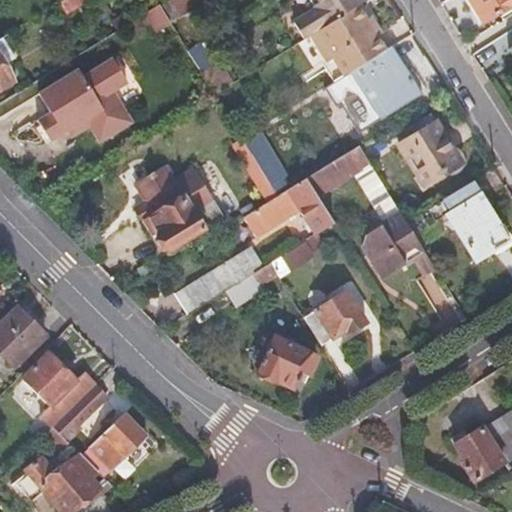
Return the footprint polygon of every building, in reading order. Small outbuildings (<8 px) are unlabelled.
[(182,14),(172,0),(164,0),(159,4),(170,22),(182,14)] [(200,0),(172,0),(182,14),(202,2),(200,0)] [(310,0),(315,8),(294,21),(304,38),(311,34),(358,5),(365,1),(365,0),(310,0)] [(511,0),(469,0),(483,23),(511,4),(511,0)] [(159,4),(145,13),(157,31),(170,22),(159,4)] [(334,57),(344,74),(353,69),(384,50),(376,37),(366,20),(358,5),(311,34),(328,60),(334,57)] [(370,18),(366,20),(376,37),(380,35),(370,18)] [(82,40),(87,48),(104,38),(101,33),(95,37),(93,33),(82,40)] [(1,37),(0,37),(0,58),(14,80),(25,74),(1,37)] [(187,50),(194,62),(208,52),(202,41),(187,50)] [(419,92),(391,46),(384,50),(353,69),(380,116),(419,92)] [(198,69),(211,89),(214,93),(232,82),(218,57),(198,69)] [(0,89),(14,80),(0,58),(0,89)] [(89,125),(94,133),(127,113),(113,91),(127,82),(112,58),(82,77),(77,69),(39,93),(51,112),(38,120),(51,140),(74,126),(84,128),(89,125)] [(127,113),(94,133),(99,141),(132,121),(127,113)] [(436,120),(398,145),(425,187),(462,163),(454,149),(465,142),(458,129),(446,137),(436,120)] [(234,144),(270,200),(278,195),(242,139),(234,144)] [(306,178),(317,196),(354,174),(370,164),(358,146),(306,178)] [(370,164),(354,174),(376,209),(391,199),(370,164)] [(168,252),(219,219),(189,170),(172,180),(162,165),(134,183),(146,201),(135,208),(153,236),(157,234),(168,252)] [(270,200),(245,215),(258,236),(300,211),(316,235),(334,223),(317,196),(306,178),(278,195),(270,200)] [(498,224),(472,181),(406,222),(413,235),(445,213),(476,263),(494,251),(492,247),(506,239),(497,225),(498,224)] [(405,260),(412,271),(430,260),(413,235),(406,222),(399,211),(361,236),(383,274),(405,260)] [(322,245),(316,235),(271,263),(278,274),(279,276),(313,255),(311,252),(322,245)] [(176,293),(188,314),(228,289),(264,267),(251,247),(176,293)] [(414,276),(433,264),(430,260),(412,271),(414,276)] [(264,267),(228,289),(238,305),(262,289),(260,285),(278,274),(271,263),(264,267)] [(304,316),(321,343),(331,337),(331,338),(345,329),(348,334),(367,321),(347,288),(304,316)] [(19,309),(0,327),(0,351),(16,368),(47,337),(19,309)] [(314,368),(319,355),(276,337),(259,372),(292,388),(303,363),(314,368)] [(66,413),(95,384),(83,372),(75,379),(48,353),(24,378),(49,405),(41,413),(53,426),(66,413)] [(106,395),(95,384),(66,413),(78,425),(106,395)] [(511,445),(511,412),(498,422),(511,445)] [(53,426),(52,426),(67,441),(80,427),(78,425),(66,413),(53,426)] [(126,414),(93,446),(115,469),(149,437),(126,414)] [(472,482),(511,456),(511,445),(498,422),(484,431),(482,426),(455,443),(465,461),(461,464),(472,482)] [(91,504),(112,486),(80,454),(42,488),(58,507),(61,511),(71,511),(87,500),(91,504)] [(37,511),(52,511),(58,507),(42,488),(27,500),(37,511)]
